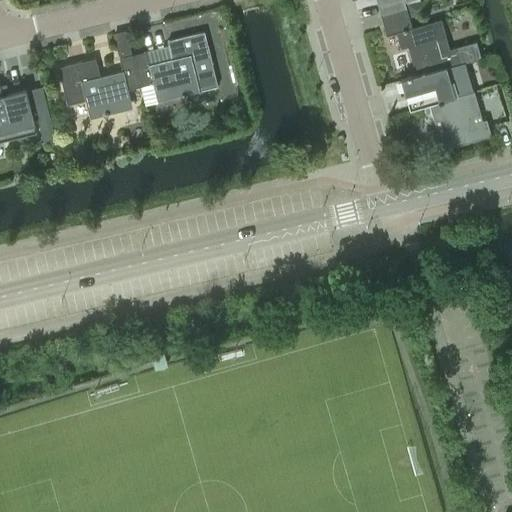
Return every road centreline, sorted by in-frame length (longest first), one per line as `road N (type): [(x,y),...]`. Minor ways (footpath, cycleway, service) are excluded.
road 1 (tertiary): [(0,297),(381,204)]
road 2 (residential): [(381,204),(329,0)]
road 3 (residential): [(143,0),(0,36)]
road 4 (tertiary): [(381,204),(511,173)]
